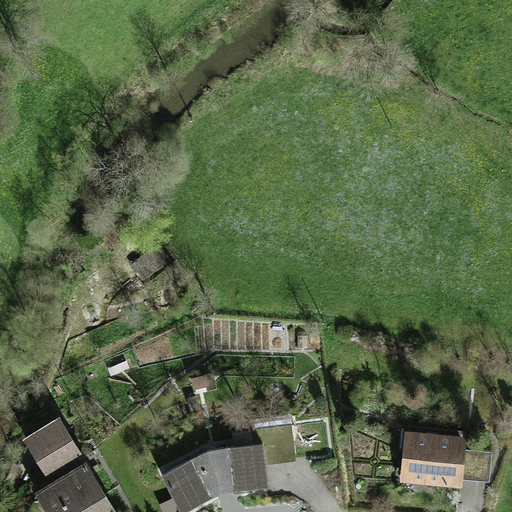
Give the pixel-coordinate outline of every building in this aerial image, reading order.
[(158,245),(134,263),(144,277),(168,259),(158,245)] [(57,489),(90,470),(60,418),(32,434),(28,439),(57,489)] [(222,490),(262,485),(259,462),(294,458),(290,426),(255,430),(256,443),(210,449),(167,471),(186,508),(222,490)] [(404,476),(458,482),(459,472),(469,473),(471,456),(461,455),(462,440),(408,435),(404,476)] [(49,511),(112,511),(115,511),(90,470),(57,489),(41,499),(49,511)]
